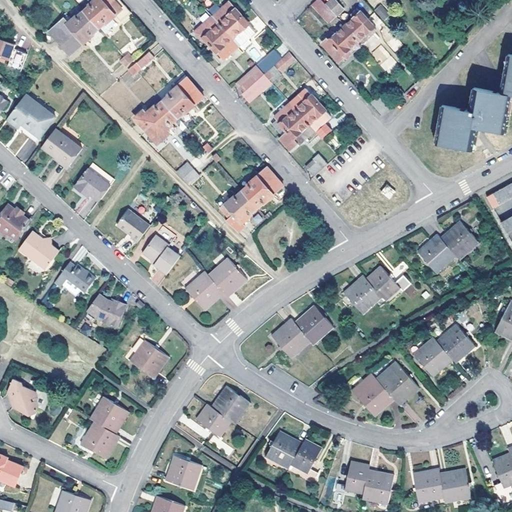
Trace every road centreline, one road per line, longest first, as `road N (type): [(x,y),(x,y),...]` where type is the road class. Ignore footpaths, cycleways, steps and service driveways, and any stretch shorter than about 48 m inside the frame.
road 1 (track): [(290,287),(0,0)]
road 2 (residential): [(135,0),(354,246)]
road 3 (residential): [(0,156),(212,348)]
road 4 (residential): [(439,200),(277,20)]
road 5 (residential): [(212,348),(323,419),(423,440)]
road 6 (residential): [(212,348),(354,246)]
road 7 (residential): [(125,492),(159,419),(212,348)]
road 8 (residential): [(0,429),(125,492)]
